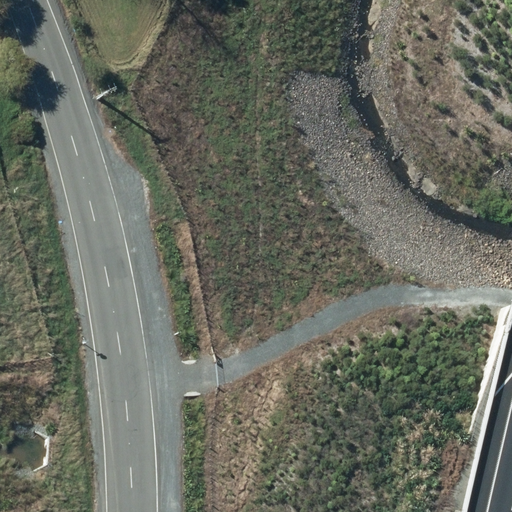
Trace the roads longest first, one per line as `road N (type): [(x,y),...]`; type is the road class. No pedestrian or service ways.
road 1 (unclassified): [(124,511),(130,394),(64,90),(28,0)]
road 2 (track): [(130,394),(215,372),(315,319),(396,295),(511,309)]
